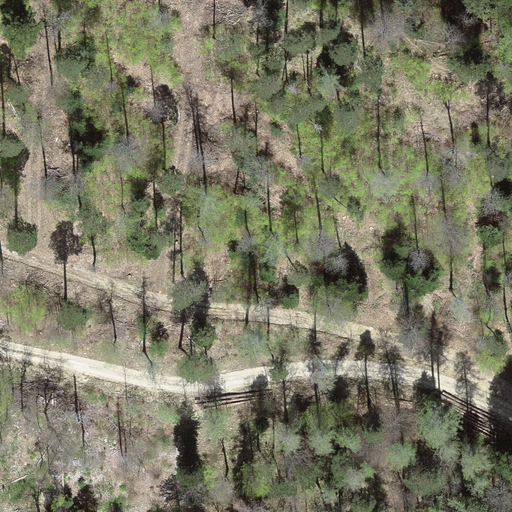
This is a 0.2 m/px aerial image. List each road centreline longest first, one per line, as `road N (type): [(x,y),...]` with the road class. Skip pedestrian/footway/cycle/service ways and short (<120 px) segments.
road 1 (track): [(0,251),(164,299),(418,345),(474,364),(511,389)]
road 2 (track): [(511,422),(394,373),(289,371),(175,388),(0,345)]
